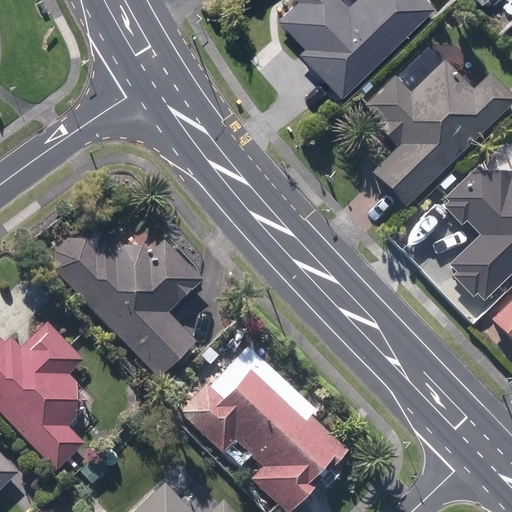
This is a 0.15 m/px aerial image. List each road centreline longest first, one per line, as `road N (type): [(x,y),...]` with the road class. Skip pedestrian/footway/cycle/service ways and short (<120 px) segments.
road 1 (secondary): [(474,449),(404,378),(153,80)]
road 2 (residential): [(153,80),(0,185)]
